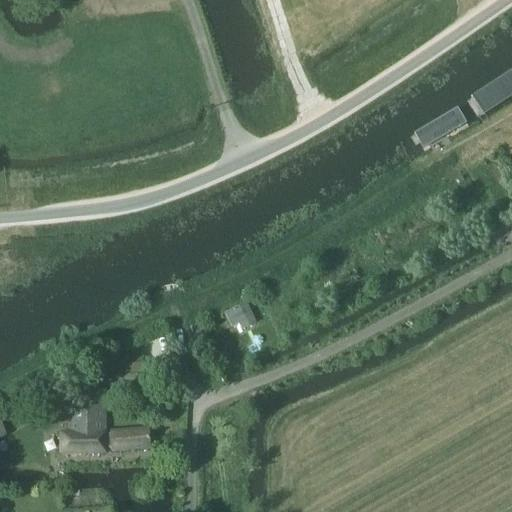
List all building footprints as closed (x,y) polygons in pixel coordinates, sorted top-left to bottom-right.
[(511,75),(466,104),(477,121),(511,98),(511,75)] [(400,140),(411,163),(476,122),(465,104),(461,106),(400,140)] [(245,302),(223,314),(231,328),(238,324),(241,331),(256,323),(245,302)] [(144,372),(144,359),(123,359),(123,372),(144,372)] [(106,391),(69,391),(68,434),(62,434),(61,453),(106,453),(106,391)] [(148,429),(106,432),(106,451),(150,448),(148,429)]
